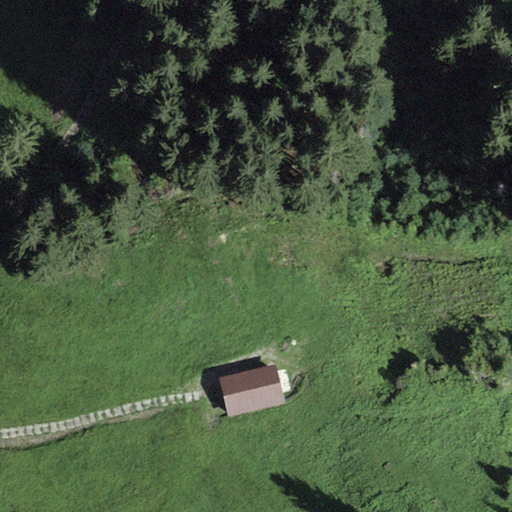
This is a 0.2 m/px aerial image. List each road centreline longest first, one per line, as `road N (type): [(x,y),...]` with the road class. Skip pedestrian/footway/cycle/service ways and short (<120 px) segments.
road 1 (track): [(0,198),(57,151),(126,34),(206,0)]
road 2 (track): [(201,395),(0,435)]
